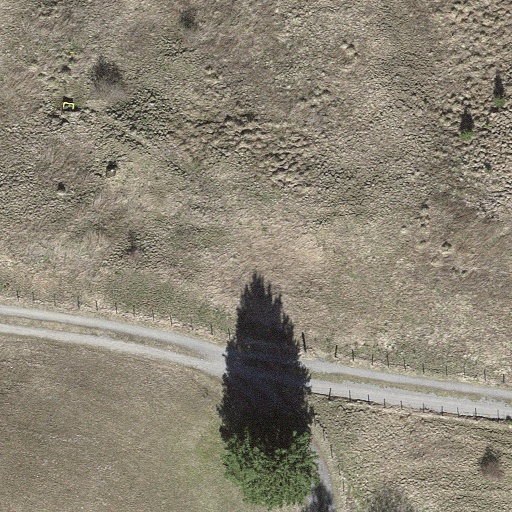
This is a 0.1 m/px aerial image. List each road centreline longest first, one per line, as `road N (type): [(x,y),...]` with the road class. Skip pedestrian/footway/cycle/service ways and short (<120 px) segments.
road 1 (track): [(0,332),(188,353),(246,372),(511,417)]
road 2 (track): [(246,372),(323,476),(319,511)]
